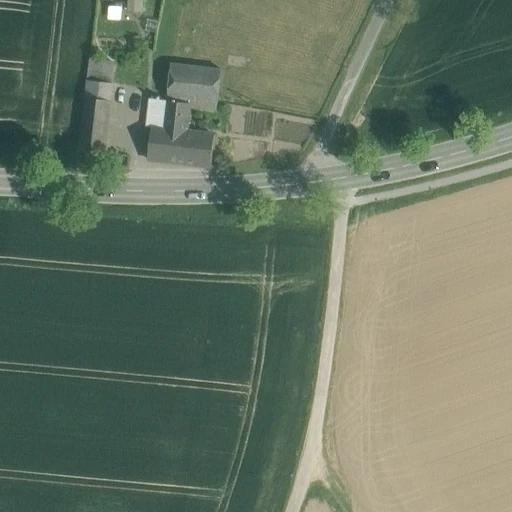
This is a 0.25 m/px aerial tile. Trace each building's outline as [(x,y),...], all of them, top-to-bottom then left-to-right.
[(126,0),(126,11),(142,11),(141,0),(126,0)] [(116,64),(90,61),(87,81),(79,148),(105,151),(116,64)] [(222,70),(172,65),(168,96),(168,97),(218,103),(222,70)] [(218,103),(168,97),(168,96),(167,96),(167,101),(166,105),(190,108),(217,111),(218,103)] [(190,108),(166,105),(167,101),(160,100),(160,98),(158,97),(157,100),(151,99),(147,128),(152,129),(148,160),(211,167),(215,136),(187,132),(190,108)]
